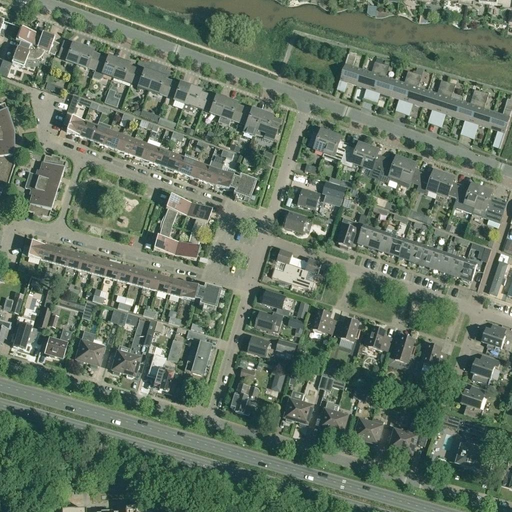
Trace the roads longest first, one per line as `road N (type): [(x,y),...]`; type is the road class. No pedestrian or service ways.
road 1 (primary): [(440,511),(0,384)]
road 2 (primary): [(0,405),(368,511)]
road 3 (residential): [(511,510),(209,421)]
road 4 (unclassified): [(309,98),(33,0)]
road 5 (residential): [(476,312),(264,240)]
road 6 (residential): [(209,421),(0,361)]
road 7 (unclassified): [(511,172),(309,98)]
road 8 (residential): [(228,208),(79,157)]
road 9 (residential): [(58,231),(209,274)]
road 10 (residential): [(209,421),(249,287)]
road 11 (residential): [(269,222),(309,98)]
